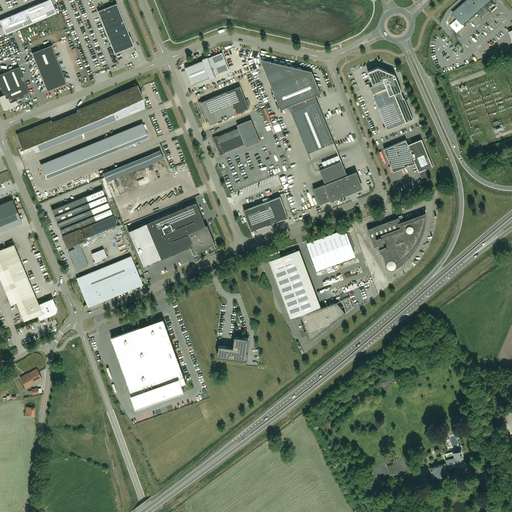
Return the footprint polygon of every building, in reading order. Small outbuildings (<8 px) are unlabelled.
[(50,0),(46,0),(0,19),(0,21),(5,34),(56,13),(50,0)] [(467,0),(468,1),(455,12),(462,21),(464,23),(465,24),(475,15),(480,10),(479,9),(478,8),(482,4),(484,5),(487,9),(493,3),(490,0),(467,0)] [(133,46),(129,35),(116,3),(97,11),(114,53),(133,46)] [(32,53),(47,91),(66,83),(51,45),(32,53)] [(229,70),(222,52),(208,58),(208,59),(204,61),(203,60),(185,67),(192,85),(210,77),(211,79),(216,77),(215,75),(229,70)] [(311,73),(263,62),(275,92),(274,93),(281,109),(289,106),(308,153),(334,142),(315,95),(321,93),(318,86),(317,86),(311,73)] [(16,100),(30,94),(18,66),(0,74),(0,87),(3,94),(0,95),(0,100),(4,110),(10,108),(10,109),(10,108),(12,107),(12,108),(12,107),(18,104),(16,100)] [(374,83),(374,85),(370,87),(387,129),(406,122),(413,119),(404,97),(403,97),(401,91),(402,91),(396,76),(394,77),(393,75),(395,74),(378,67),(368,71),(373,84),(374,83)] [(210,124),(238,113),(249,108),(240,86),(206,100),(205,99),(199,102),(199,101),(198,102),(207,122),(207,121),(206,118),(207,118),(210,124)] [(138,93),(136,88),(77,111),(78,112),(52,123),(51,122),(17,135),(23,149),(33,145),(35,150),(143,107),(138,93)] [(224,152),(245,144),(246,147),(260,141),(251,119),(237,125),(238,128),(217,136),(217,135),(213,137),(216,146),(216,147),(217,147),(219,151),(218,151),(218,152),(219,152),(220,155),(224,153),(224,152)] [(276,132),(275,129),(281,126),(279,121),(271,124),(274,133),(276,132)] [(147,136),(142,125),(105,139),(41,165),(46,177),(124,145),(147,136)] [(433,166),(424,146),(421,139),(408,144),(406,140),(384,149),(393,171),(415,163),(419,171),(433,166)] [(511,147),(511,139),(495,146),(497,152),(511,147)] [(105,180),(165,161),(161,149),(102,169),(105,180)] [(338,154),(323,161),(324,165),(340,157),(338,154)] [(360,186),(358,182),(354,173),(349,175),(349,174),(347,175),(341,160),(341,161),(320,170),(325,183),(323,183),(324,183),(313,188),(320,204),(330,200),(331,201),(335,199),(334,197),(360,186)] [(429,180),(425,170),(419,173),(423,182),(429,180)] [(102,189),(52,210),(62,235),(62,236),(64,236),(67,243),(72,241),(72,242),(83,238),(83,237),(117,224),(102,189)] [(288,217),(286,212),(280,196),(248,208),(243,210),(251,231),(288,217)] [(12,199),(0,203),(0,231),(22,222),(12,199)] [(209,246),(215,244),(207,225),(206,225),(196,202),(146,223),(128,231),(143,267),(162,259),(192,246),(195,253),(209,247),(209,246)] [(416,244),(417,242),(418,240),(419,238),(420,237),(421,235),(421,233),(422,231),(423,229),(423,227),(424,225),(424,223),(425,222),(425,220),(425,218),(425,216),(425,214),(401,223),(399,217),(372,227),(368,229),(374,247),(379,245),(380,247),(379,247),(381,252),(382,251),(383,253),(384,255),(386,257),(387,259),(388,261),(390,263),(391,265),(393,264),(395,263),(397,262),(399,261),(400,260),(402,258),(404,257),(405,256),(407,254),(408,253),(410,251),(411,250),(412,248),(414,247),(415,245),(416,244)] [(342,234),(308,246),(310,251),(313,262),(315,267),(354,252),(352,247),(348,237),(347,232),(342,234)] [(89,266),(80,240),(73,243),(75,248),(70,250),(76,270),(89,266)] [(56,307),(54,302),(52,297),(52,298),(38,303),(13,244),(0,249),(0,263),(24,321),(37,315),(39,319),(39,320),(53,314),(54,314),(54,313),(55,313),(56,312),(56,311),(56,310),(57,310),(57,309),(57,308),(56,308),(56,307)] [(269,261),(285,305),(310,295),(294,251),(269,261)] [(89,301),(115,291),(140,280),(131,259),(80,279),(89,301)] [(329,286),(341,280),(340,278),(334,281),(333,279),(326,282),(329,286)] [(345,312),(344,313),(340,308),(338,309),(338,308),(336,303),(336,302),(334,303),(322,307),(290,319),(291,319),(301,315),(307,330),(305,330),(307,335),(308,335),(311,340),(340,317),(345,313),(345,312)] [(163,318),(111,337),(131,394),(136,408),(151,403),(151,401),(184,390),(182,384),(186,383),(163,318)] [(248,351),(247,351),(249,338),(234,336),(233,347),(219,345),(217,356),(247,360),(248,351)] [(20,377),(26,388),(33,384),(33,383),(42,379),(36,369),(28,373),(27,373),(20,377)] [(27,415),(35,414),(34,405),(27,406),(27,415)] [(448,474),(446,467),(449,467),(448,468),(449,468),(457,465),(458,468),(465,466),(461,452),(454,454),(455,459),(446,461),(446,462),(447,462),(448,464),(445,465),(445,464),(430,468),(433,478),(437,477),(438,479),(444,478),(443,475),(448,474)] [(393,461),(386,463),(390,476),(397,474),(393,461)]
